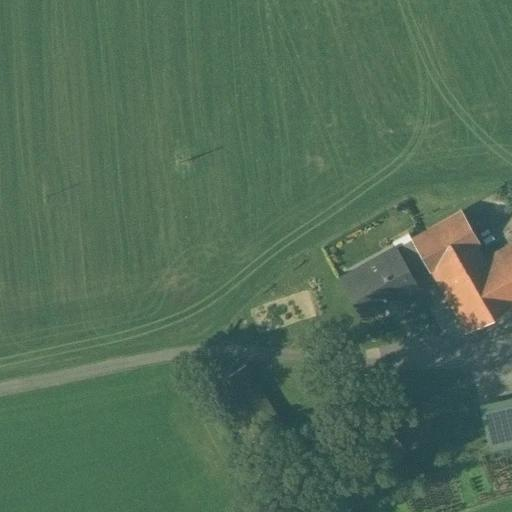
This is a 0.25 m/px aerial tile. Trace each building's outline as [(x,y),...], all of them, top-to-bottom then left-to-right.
[(460,211),(411,238),(412,241),(423,260),(428,269),(429,269),(474,244),(477,242),(460,211)] [(393,248),(341,278),(362,316),(415,287),(405,270),(423,260),(412,241),(395,252),(393,248)] [(511,242),(482,259),(474,244),(429,269),(464,332),(511,305),(511,242)] [(287,437),(243,365),(212,384),(256,456),(287,437)] [(511,403),(481,411),(489,448),(511,442),(511,403)] [(387,430),(363,451),(376,467),(400,446),(387,430)] [(334,511),(329,503),(312,511),(334,511)]
